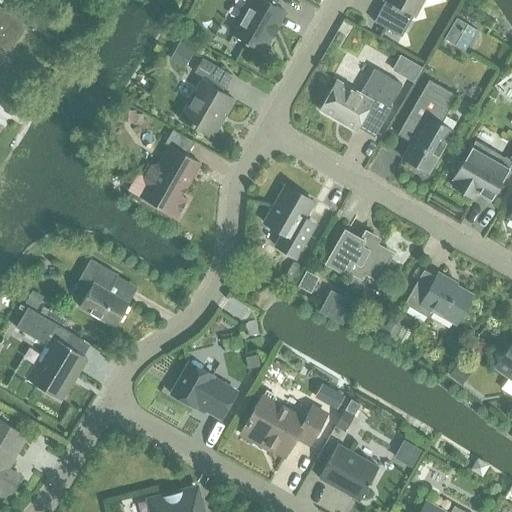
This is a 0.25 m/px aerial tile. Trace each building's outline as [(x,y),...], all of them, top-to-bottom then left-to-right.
[(240,17),(231,34),(262,52),(285,11),(276,6),(279,0),(250,0),(249,3),(245,4),(239,14),(240,17)] [(386,0),(374,21),(402,37),(421,1),(420,0),(386,0)] [(33,31),(39,20),(15,4),(8,15),(0,9),(0,59),(23,25),(33,31)] [(445,37),(466,50),(478,29),(457,17),(445,37)] [(169,42),(169,58),(182,59),(182,42),(169,42)] [(179,119),(213,138),(235,100),(222,92),(224,89),(225,89),(233,75),(203,58),(195,72),(214,83),(212,86),(201,80),(179,119)] [(337,80),(320,110),(356,131),(358,127),(375,137),(393,106),(391,105),(402,85),(374,69),(363,89),(360,93),(337,80)] [(455,86),(468,94),(474,82),(462,75),(455,86)] [(429,79),(403,125),(416,133),(403,158),(429,173),(453,131),(441,124),(457,96),(429,79)] [(490,201),(506,172),(510,165),(500,159),(502,156),(476,141),(470,151),(453,180),(455,181),(452,186),(474,199),(477,193),(490,201)] [(141,197),(178,218),(188,200),(181,196),(200,162),(171,146),(160,164),(152,166),(146,178),(148,186),(141,197)] [(286,186),(265,223),(282,233),(275,245),(297,258),(311,234),(299,227),(314,202),(286,186)] [(327,263),(346,274),(348,270),(362,278),(365,272),(377,279),(392,254),(376,244),(379,239),(366,232),(361,240),(345,231),(327,263)] [(79,307),(115,327),(129,303),(106,289),(112,279),(87,265),(75,286),(87,293),(79,307)] [(304,290),(315,275),(304,266),(292,281),(304,290)] [(405,304),(429,318),(433,310),(457,324),(473,295),(450,282),(451,280),(438,273),(436,277),(424,270),(405,304)] [(330,290),(319,311),(342,324),(354,303),(330,290)] [(28,307),(16,327),(17,327),(18,325),(42,340),(46,333),(52,337),(47,346),(27,379),(60,399),(76,372),(78,374),(87,358),(83,356),(57,340),(64,329),(83,341),(84,340),(28,307)] [(495,367),(511,378),(511,343),(506,351),(495,353),(497,365),(495,367)] [(190,362),(171,394),(195,408),(197,404),(222,418),(237,392),(212,378),(213,376),(190,362)] [(274,395),(265,390),(240,434),(257,443),(258,441),(286,456),(297,437),(310,444),(327,414),(312,406),(305,419),(275,402),(276,401),(274,395)] [(349,402),(345,410),(336,426),(345,431),(359,408),(349,402)] [(0,495),(9,500),(22,478),(6,468),(25,435),(0,419),(0,495)] [(319,478),(360,501),(379,467),(338,444),(319,478)] [(148,500),(151,511),(203,511),(198,487),(148,500)] [(446,511),(426,501),(419,511),(465,511),(454,505),(450,511),(446,511)]
